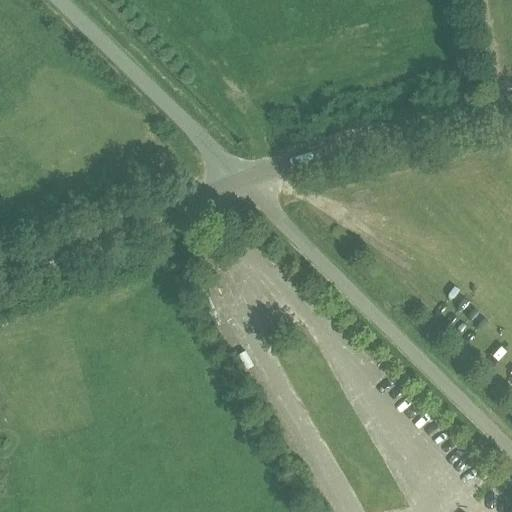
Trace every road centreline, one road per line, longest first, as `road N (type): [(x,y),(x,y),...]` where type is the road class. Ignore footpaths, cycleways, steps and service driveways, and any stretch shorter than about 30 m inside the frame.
road 1 (unclassified): [(511,449),(243,178)]
road 2 (unclassified): [(243,178),(511,109)]
road 3 (unclassified): [(0,265),(128,226),(243,178)]
road 4 (unclassified): [(243,178),(63,0)]
